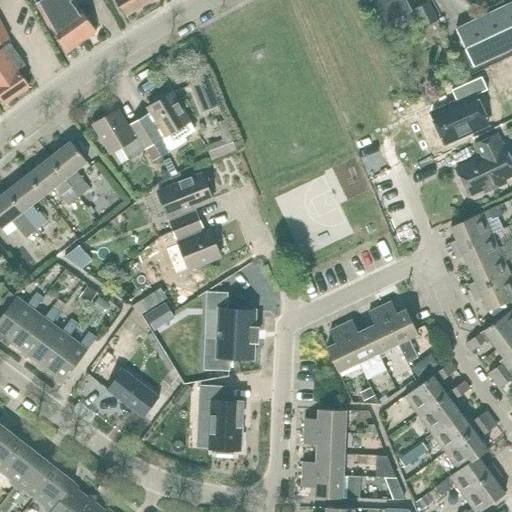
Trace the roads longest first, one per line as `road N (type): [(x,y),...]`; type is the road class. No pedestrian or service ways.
road 1 (residential): [(258,507),(158,486),(0,369)]
road 2 (tertiary): [(0,134),(76,74),(208,0)]
road 3 (residential): [(258,507),(275,486),(286,327),(298,320)]
road 4 (residential): [(298,320),(268,247),(253,240),(240,207)]
road 5 (residential): [(298,320),(415,265)]
